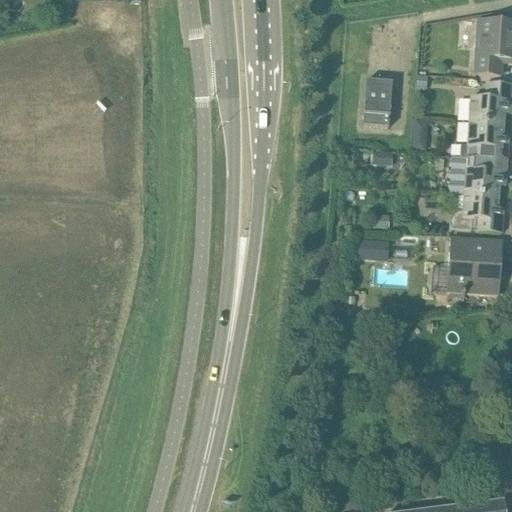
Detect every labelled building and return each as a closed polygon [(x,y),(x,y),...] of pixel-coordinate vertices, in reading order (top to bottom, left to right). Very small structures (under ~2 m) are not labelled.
[(511,60),(511,24),(478,23),(474,76),(500,78),(501,60),(511,60)] [(417,77),(416,90),(426,91),(427,78),(417,77)] [(366,82),(363,127),(388,129),(391,84),(366,82)] [(503,115),(509,115),(511,87),(486,85),(485,100),(471,99),(469,123),(503,126),(503,115)] [(460,147),(460,159),(506,162),(508,137),(502,137),(503,126),(469,123),(467,147),(460,147)] [(411,151),(425,153),(426,141),(412,140),(411,151)] [(371,154),(371,170),(380,170),(381,155),(371,154)] [(466,172),(464,197),(498,199),(498,187),(505,187),(506,162),(460,159),(459,172),(466,172)] [(498,199),(464,197),(463,212),(461,212),(459,212),(457,213),(455,214),(453,215),(451,217),(450,219),(449,221),(449,223),(449,231),(470,233),(471,221),(477,221),(476,233),(501,235),(503,210),(497,209),(498,199)] [(374,216),(373,230),(388,231),(389,217),(374,216)] [(451,239),(447,295),(497,298),(501,243),(451,239)] [(374,263),(376,243),(357,242),(356,262),(374,263)] [(511,502),(511,468),(496,471),(500,503),(503,503),(511,502)] [(334,499),(335,511),(366,511),(365,495),(334,499)] [(504,511),(504,507),(503,503),(500,503),(433,511),(504,511)]
